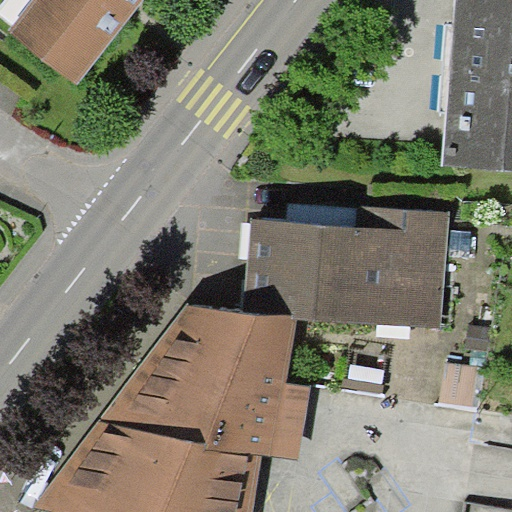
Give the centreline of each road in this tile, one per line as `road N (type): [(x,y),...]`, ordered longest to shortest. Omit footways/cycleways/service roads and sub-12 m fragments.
road 1 (secondary): [(295,0),(116,226)]
road 2 (secondary): [(116,226),(0,379)]
road 3 (residential): [(0,142),(116,226)]
